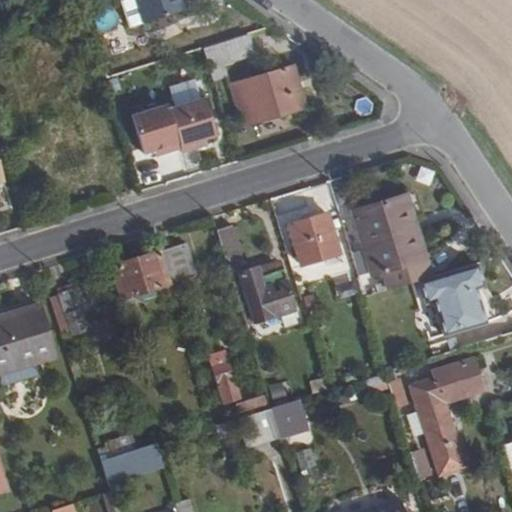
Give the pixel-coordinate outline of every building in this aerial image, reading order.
[(136,0),(123,0),(131,27),(144,24),(136,0)] [(188,11),(185,0),(136,0),(144,24),(188,11)] [(251,56),(245,35),(203,48),(210,68),(224,64),(251,56)] [(210,68),(214,81),(227,76),(224,64),(210,68)] [(284,68),(229,85),(242,128),(297,111),(284,68)] [(173,102),(133,114),(147,160),(220,138),(207,95),(201,97),(195,78),(168,86),(173,102)] [(127,162),(116,128),(100,133),(103,139),(106,139),(114,166),(127,162)] [(92,167),(81,131),(63,137),(69,155),(60,157),(57,150),(46,154),(53,178),(92,167)] [(386,273),(390,291),(417,282),(432,277),(407,197),(354,212),(373,275),(386,273)] [(336,210),(288,224),(300,265),(350,251),(336,210)] [(215,230),(225,258),(236,253),(228,227),(215,230)] [(167,271),(168,276),(181,272),(174,248),(161,253),(167,271)] [(167,271),(161,253),(118,265),(128,298),(161,288),(157,274),(167,271)] [(262,278),(284,273),(281,262),(259,268),(262,278)] [(485,285),(478,264),(432,277),(417,282),(424,304),(433,301),(444,335),(477,325),(466,292),(475,288),(485,285)] [(293,300),(284,273),(262,278),(259,268),(240,274),(251,312),(293,300)] [(486,323),(475,288),(466,292),(477,325),(486,323)] [(71,289),(58,293),(70,334),(84,330),(71,289)] [(53,360),(37,307),(0,317),(0,388),(38,377),(35,366),(53,360)] [(426,431),(452,424),(445,402),(483,390),(474,359),(434,370),(437,378),(412,385),(426,431)] [(227,362),(211,366),(223,403),(239,398),(227,362)] [(401,377),(388,383),(397,408),(411,402),(401,377)] [(262,397),(239,403),(243,414),(266,407),(262,397)] [(272,408),(278,427),(289,425),(283,405),(272,408)] [(248,447),(281,438),(278,427),(272,408),(238,419),(248,447)] [(465,466),(452,424),(426,431),(439,474),(465,466)] [(164,465),(157,443),(99,461),(106,483),(164,465)] [(108,511),(115,511),(108,492),(102,494),(108,511)] [(405,511),(401,498),(354,511),(405,511)] [(194,511),(190,500),(176,504),(178,511),(194,511)]
